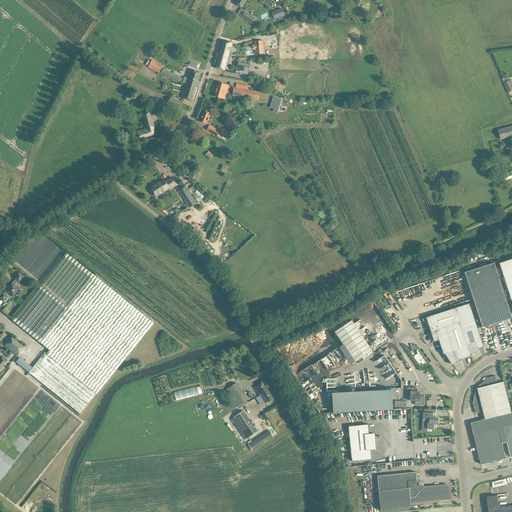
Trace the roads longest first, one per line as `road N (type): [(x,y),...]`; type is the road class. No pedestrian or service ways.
road 1 (unclassified): [(114,179),(187,122),(232,0)]
road 2 (unclassified): [(255,344),(208,263),(114,179)]
road 3 (track): [(255,344),(324,450),(334,511)]
road 4 (unclassified): [(0,265),(19,241),(114,179)]
road 5 (unclassified): [(460,391),(387,295)]
